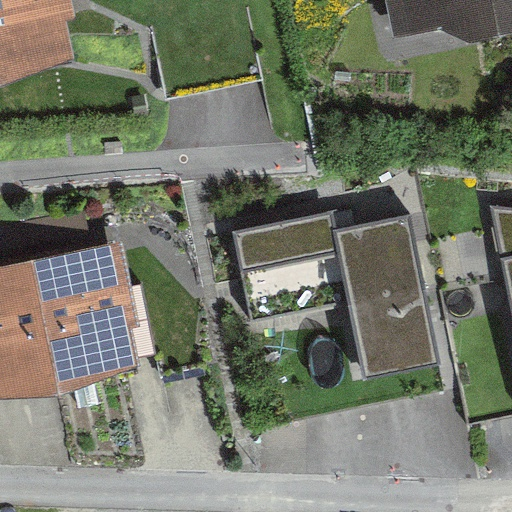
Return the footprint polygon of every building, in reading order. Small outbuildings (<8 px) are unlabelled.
[(0,0),(0,59),(60,47),(50,0),(0,0)] [(511,0),(421,0),(425,25),(511,13),(511,0)] [(334,211),(237,228),(252,312),(356,295),(368,364),(433,354),(410,220),(338,232),(334,211)] [(511,213),(497,212),(511,279),(511,213)] [(128,354),(107,251),(34,266),(55,369),(128,354)] [(0,379),(55,369),(34,266),(0,272),(0,379)]
